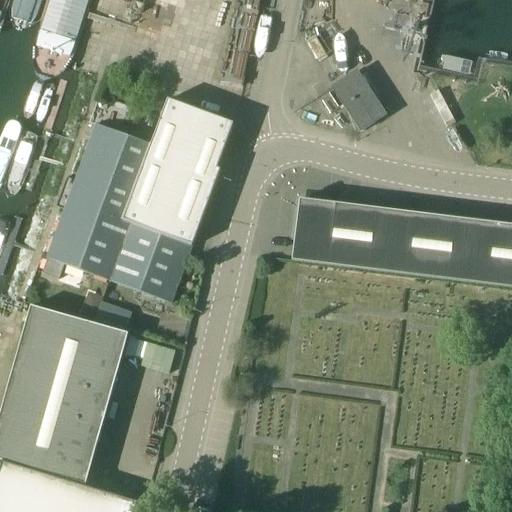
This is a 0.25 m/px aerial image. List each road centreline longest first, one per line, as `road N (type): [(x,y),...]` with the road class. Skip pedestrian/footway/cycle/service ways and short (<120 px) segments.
road 1 (unclassified): [(173,511),(254,176),(273,152)]
road 2 (unclassified): [(511,191),(403,178),(309,151),(273,152)]
road 3 (unclassified): [(273,152),(268,107),(289,0)]
